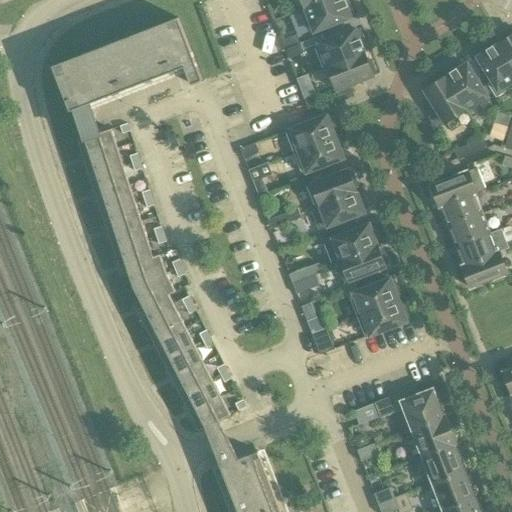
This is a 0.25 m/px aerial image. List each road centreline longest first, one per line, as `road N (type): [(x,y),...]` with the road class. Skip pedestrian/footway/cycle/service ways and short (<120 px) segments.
road 1 (residential): [(177,465),(132,390),(53,196),(30,115),(26,59)]
road 2 (residential): [(366,511),(329,420),(314,406),(177,465)]
